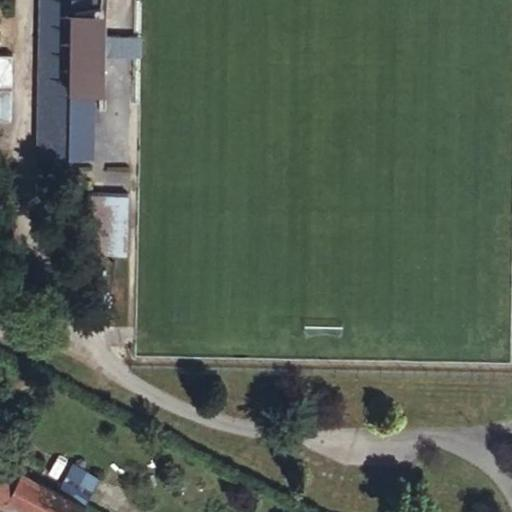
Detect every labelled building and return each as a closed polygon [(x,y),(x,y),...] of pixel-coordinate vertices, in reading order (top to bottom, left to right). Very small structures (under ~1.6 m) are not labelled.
[(44,0),(43,150),(99,151),(99,146),(99,130),(100,80),(100,0),(44,0)] [(112,0),(100,0),(100,80),(111,80),(111,47),(128,47),(145,47),(145,28),(128,28),(112,27),(112,0)] [(0,119),(9,120),(12,55),(0,52),(0,119)] [(128,191),(88,190),(88,252),(128,251),(128,191)] [(101,474),(75,460),(61,487),(88,500),(101,474)]
